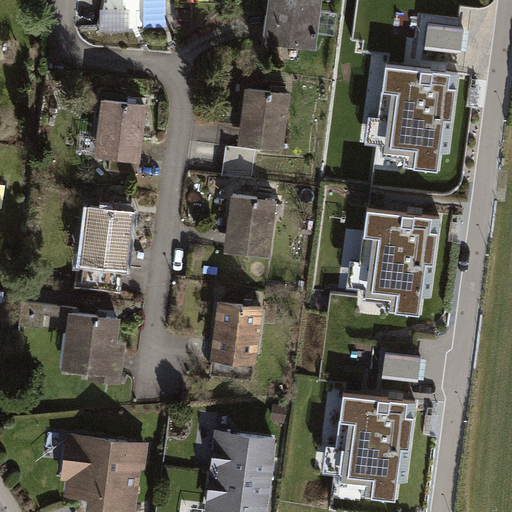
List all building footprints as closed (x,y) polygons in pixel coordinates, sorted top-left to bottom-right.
[(278,10),(274,40),(312,45),(317,0),(273,0),(272,9),(278,10)] [(432,49),(467,49),(467,23),(432,23),(432,49)] [(460,71),(388,61),(377,142),(412,146),(409,164),(438,167),(441,150),(450,151),(460,71)] [(287,93),(246,88),(243,109),(248,110),(244,140),(281,145),(287,93)] [(145,105),(104,99),(101,120),(106,121),(102,152),(112,153),(110,168),(136,172),(145,105)] [(255,149),(226,146),(223,173),(252,177),(255,149)] [(273,200),(232,195),(230,214),(235,215),(231,247),(266,252),(273,200)] [(132,211),(92,206),(81,286),(121,291),(132,211)] [(439,215),(369,207),(360,286),(393,290),(391,308),(418,311),(420,294),(429,295),(439,215)] [(120,317),(72,311),(73,306),(23,300),(20,322),(43,325),(44,313),(72,316),(71,329),(76,330),(72,364),(92,366),(91,377),(120,380),(125,341),(117,340),(120,317)] [(259,306),(219,301),(216,322),(221,322),(215,371),(250,375),(259,306)] [(388,376),(425,377),(425,351),(388,351),(388,376)] [(418,401),(345,392),(335,471),(370,476),(367,494),(396,498),(399,481),(408,482),(418,401)] [(218,430),(213,470),(269,477),(274,437),(218,430)] [(102,504),(133,508),(140,460),(145,461),(147,442),(75,432),(68,489),(103,494),(102,504)] [(213,470),(208,510),(225,511),(264,511),(269,477),(213,470)]
